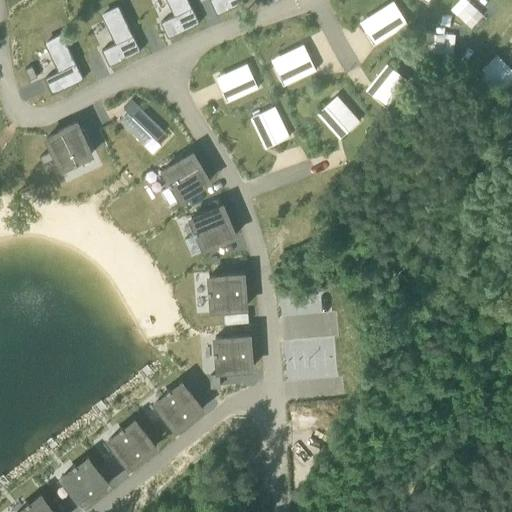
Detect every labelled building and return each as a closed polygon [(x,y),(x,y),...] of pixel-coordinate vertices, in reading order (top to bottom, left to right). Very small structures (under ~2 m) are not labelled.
[(189,0),(167,0),(174,15),(161,21),(169,37),(200,23),(189,0)] [(210,0),(217,14),(247,0),(210,0)] [(120,5),(102,13),(116,44),(103,50),(110,65),(142,51),(120,5)] [(399,10),(366,31),(374,45),(408,23),(399,10)] [(62,32),(44,41),(59,71),(45,77),(53,93),(84,78),(62,32)] [(316,69),(309,54),(276,69),(284,86),(316,69)] [(511,61),(505,55),(484,77),(494,87),(511,68),(511,61)] [(33,66),(26,69),(31,79),(38,76),(33,66)] [(396,70),(374,97),(386,106),(408,80),(396,70)] [(251,72),(220,86),(227,102),(259,88),(251,72)] [(337,95),(325,106),(349,131),(361,120),(337,95)] [(275,106),(261,112),(276,143),(290,137),(275,106)] [(129,112),(120,121),(145,144),(152,136),(157,140),(166,131),(141,107),(133,116),(129,112)] [(77,123),(47,138),(62,169),(74,163),(75,165),(79,163),(78,161),(93,154),(77,123)] [(43,164),(54,158),(50,151),(39,157),(43,164)] [(193,152),(163,169),(170,181),(167,182),(170,185),(172,184),(180,198),(210,181),(193,152)] [(296,184),(252,200),(258,214),(265,231),(269,245),(272,260),(272,263),(320,244),(307,213),(296,184)] [(223,204),(192,217),(196,230),(194,231),(196,234),(198,233),(204,248),(236,235),(223,204)] [(210,289),(208,289),(208,294),(211,293),(212,310),(246,307),(244,273),(209,276),(210,289)] [(248,319),(213,319),(213,332),(211,332),(211,336),(213,336),(213,353),(248,353),(248,319)] [(211,403),(190,376),(180,384),(178,382),(175,385),(176,387),(164,397),(185,424),(211,403)] [(163,440),(142,413),(131,421),(130,419),(126,421),(128,423),(115,433),(136,461),(163,440)] [(119,483),(98,455),(87,464),(86,461),(83,464),(84,466),(71,476),(92,503),(119,483)] [(60,511),(46,493),(35,501),(34,499),(31,501),(32,503),(20,511),(60,511)]
